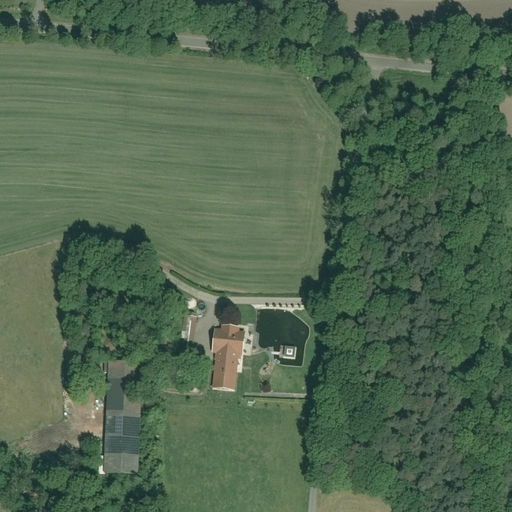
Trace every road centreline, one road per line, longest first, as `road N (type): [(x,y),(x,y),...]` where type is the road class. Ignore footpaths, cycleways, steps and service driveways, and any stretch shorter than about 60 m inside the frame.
road 1 (unclassified): [(312,511),(372,61)]
road 2 (residential): [(38,28),(372,61)]
road 3 (residential): [(372,61),(511,74)]
